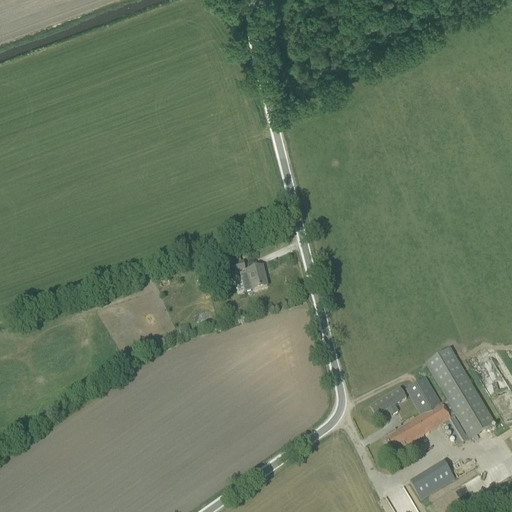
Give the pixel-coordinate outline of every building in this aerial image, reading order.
[(243,264),(231,267),(232,273),(245,270),(243,264)] [(245,274),(240,276),(244,294),(253,291),(257,290),(267,288),(262,267),(252,270),(245,272),(245,274)] [(204,274),(201,282),(207,285),(210,276),(204,274)] [(190,333),(189,329),(186,327),(179,329),(181,336),(190,333)] [(384,441),(393,456),(445,425),(458,448),(495,426),(450,350),(425,365),(448,401),(441,406),(425,380),(405,391),(421,418),(395,433),(396,434),(384,441)] [(389,396),(381,401),(387,411),(395,407),(389,396)] [(421,502),(457,479),(452,471),(449,466),(446,461),(410,484),(421,502)] [(416,511),(404,488),(387,497),(395,511),(416,511)]
